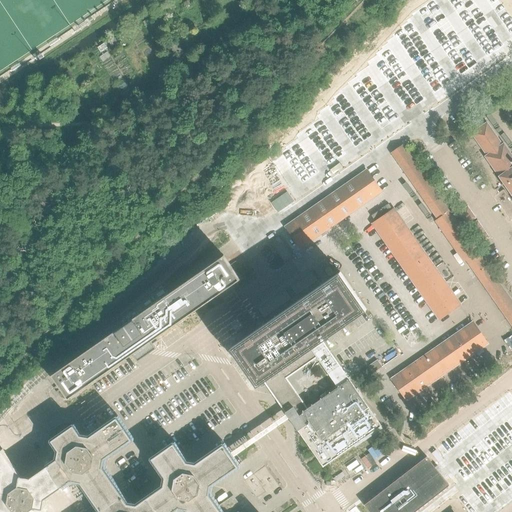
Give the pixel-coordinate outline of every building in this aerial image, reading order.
[(511,157),(504,145),(502,146),(487,124),(473,134),(488,156),(486,157),(511,193),(511,157)] [(511,302),(403,146),(392,153),(439,220),(436,221),(464,261),(466,259),(511,325),(511,302)] [(381,191),(367,170),(286,227),(301,248),(381,191)] [(468,207),(461,212),(468,222),(475,218),(468,207)] [(394,210),(373,224),(440,319),(460,304),(394,210)] [(490,238),(478,221),(469,227),(481,244),(490,238)] [(225,255),(53,375),(70,399),(75,395),(80,391),(221,293),(241,279),(225,255)] [(260,328),(231,348),(258,386),(264,382),(270,377),(269,377),(279,370),(280,370),(282,370),(282,369),(282,368),(297,357),(298,358),(299,358),(300,357),(300,355),(311,348),(317,357),(321,362),(324,368),(338,387),(308,408),(297,416),(292,409),(286,413),(289,418),(299,433),(305,428),(329,463),(382,426),(363,399),(357,389),(351,381),(337,360),(323,340),(367,310),(341,272),(260,328)] [(488,344),(473,323),(392,379),(407,400),(488,344)] [(378,359),(369,366),(374,373),(383,366),(378,359)] [(286,413),(229,453),(233,458),(289,418),(286,413)] [(57,459),(39,470),(55,492),(73,481),(82,483),(102,511),(172,511),(179,508),(188,509),(189,511),(230,511),(228,508),(224,502),(218,506),(209,494),(211,485),(238,466),(238,465),(233,458),(229,453),(224,445),(223,445),(196,464),(187,462),(175,444),(174,443),(153,458),(166,477),(164,486),(137,505),(128,503),(104,467),(105,458),(133,439),(118,417),(105,426),(99,430),(90,437),(81,435),(74,425),(53,440),(52,441),(59,450),(57,459)]
